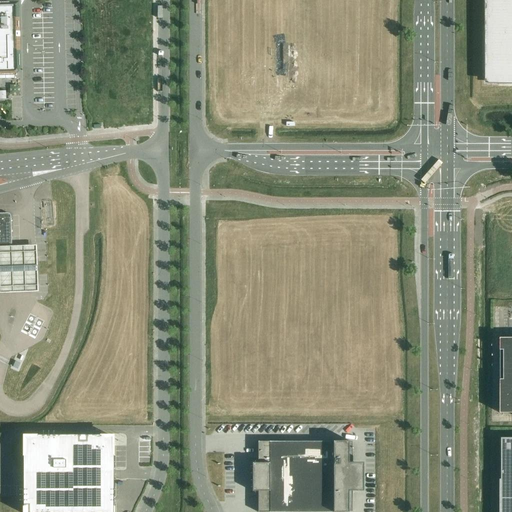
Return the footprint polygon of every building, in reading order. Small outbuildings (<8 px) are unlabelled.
[(0,0),(0,72),(17,72),(17,51),(16,35),(16,18),(16,5),(14,5),(13,0),(0,0)] [(511,0),(496,0),(495,5),(493,10),(490,14),(486,17),(484,19),(484,27),(484,34),(484,55),(484,69),(484,71),(486,71),(486,70),(492,70),(498,77),(498,83),(498,85),(500,85),(500,84),(509,84),(509,85),(511,84),(511,0)] [(0,249),(12,249),(12,245),(11,217),(10,216),(10,215),(9,214),(8,214),(0,214),(0,249)] [(12,249),(0,249),(0,292),(38,291),(36,245),(12,245),(12,249)] [(511,338),(499,338),(499,414),(511,413),(511,338)] [(24,507),(23,511),(115,511),(115,507),(115,504),(115,497),(115,480),(114,480),(114,475),(114,472),(114,469),(115,469),(115,456),(113,455),(113,454),(113,437),(103,437),(101,435),(101,436),(95,436),(93,436),(87,436),(84,436),(37,436),(36,437),(26,437),(26,454),(24,456),(24,469),(24,471),(24,472),(25,472),(25,476),(25,480),(24,480),(24,505),(24,507)] [(511,511),(511,438),(501,438),(500,511),(511,511)] [(253,463),(253,491),(258,491),(258,511),(349,511),(350,492),(364,492),(364,464),(350,464),(350,442),(258,442),(258,463),(253,463)]
